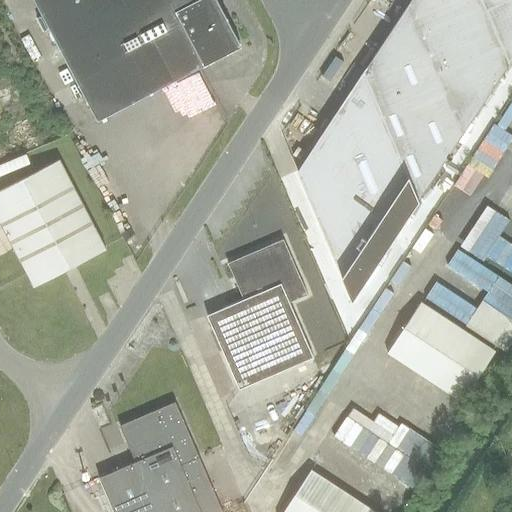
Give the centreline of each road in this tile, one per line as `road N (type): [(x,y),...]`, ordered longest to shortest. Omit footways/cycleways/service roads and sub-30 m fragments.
road 1 (unknown): [(155,277),(240,464),(260,477),(284,473),(511,155)]
road 2 (unclassified): [(70,405),(324,22)]
road 3 (unclassified): [(0,508),(70,405)]
